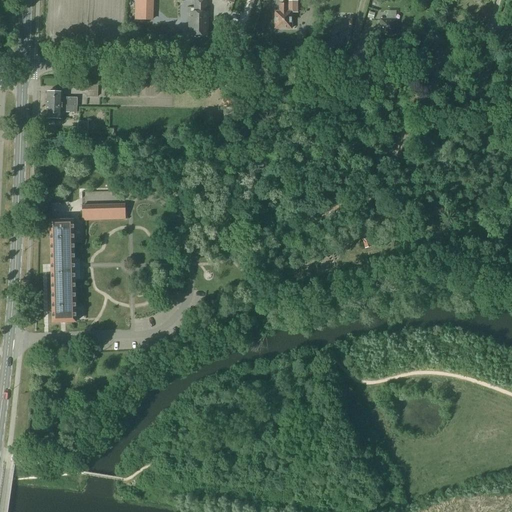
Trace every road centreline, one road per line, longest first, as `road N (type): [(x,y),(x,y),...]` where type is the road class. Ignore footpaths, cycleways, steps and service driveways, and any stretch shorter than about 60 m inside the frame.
road 1 (unclassified): [(21,65),(392,67),(432,62),(511,27)]
road 2 (track): [(419,64),(363,232),(404,227),(434,266),(511,289)]
road 3 (secondary): [(0,407),(20,86)]
